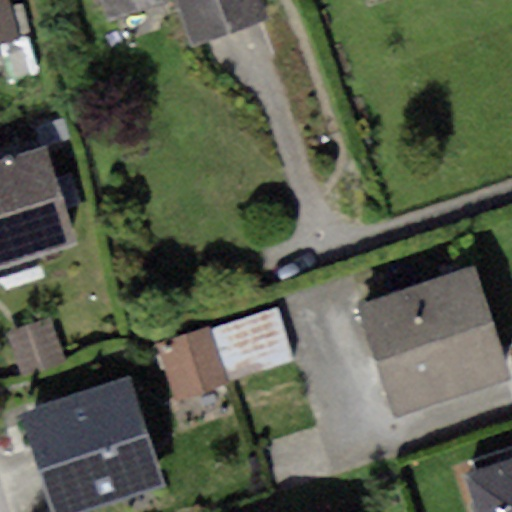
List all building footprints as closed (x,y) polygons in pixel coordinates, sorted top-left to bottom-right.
[(10,0),(0,0),(0,50),(21,45),(10,0)] [(265,0),(112,0),(119,18),(167,0),(178,0),(200,59),(277,31),(265,0)] [(49,157),(0,171),(0,276),(78,252),(49,157)] [(511,388),(473,278),(359,318),(398,429),(511,388)] [(281,320),(168,353),(184,409),(297,376),(281,320)] [(56,332),(13,345),(27,391),(70,378),(56,332)] [(142,401),(28,437),(51,511),(129,511),(172,499),(142,401)] [(511,511),(511,471),(475,481),(483,511),(511,511)]
